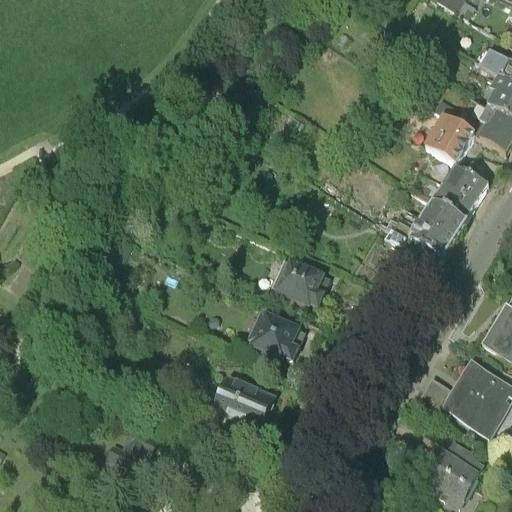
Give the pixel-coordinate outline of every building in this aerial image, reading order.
[(457,17),(468,0),(439,0),(437,5),(457,17)] [(511,0),(490,0),(490,1),(511,10),(511,0)] [(465,7),(457,20),(468,27),(476,14),(465,7)] [(375,44),(363,63),(379,73),(391,53),(375,44)] [(511,69),(493,58),(484,72),(511,89),(511,69)] [(435,78),(439,71),(431,66),(427,74),(435,78)] [(511,89),(484,72),(479,69),(472,81),(484,89),(488,84),(497,90),(491,98),(497,102),(489,115),(511,128),(511,89)] [(446,123),(453,112),(441,104),(434,115),(446,123)] [(480,127),(486,131),(478,144),(506,162),(511,152),(511,128),(489,115),(488,114),(480,127)] [(455,172),(456,173),(474,142),(455,129),(442,121),(423,152),(455,172)] [(455,172),(443,191),(476,212),(488,193),(456,173),(455,172)] [(430,210),(434,212),(464,231),(471,221),(476,212),(443,191),(430,210)] [(464,231),(434,212),(414,241),(397,228),(391,235),(443,269),(467,233),(464,231)] [(275,230),(269,242),(284,248),(289,237),(275,230)] [(391,235),(390,236),(391,237),(385,246),(396,253),(401,252),(402,250),(407,254),(390,280),(422,301),(442,269),(391,235)] [(123,272),(132,252),(117,246),(109,266),(123,272)] [(319,312),(330,287),(291,269),(284,286),(279,284),(273,296),(278,298),(277,301),(309,315),(311,312),(313,313),(319,312)] [(511,315),(507,312),(484,350),(511,365),(511,315)] [(297,340),(299,338),(267,322),(266,325),(261,323),(248,349),(254,351),(252,354),(284,369),(285,366),(287,367),(293,366),(304,344),(297,340)] [(102,326),(95,343),(109,349),(116,332),(102,326)] [(474,379),(461,401),(432,385),(414,414),(443,431),(452,416),(488,437),(509,403),(511,404),(511,421),(510,425),(511,425),(511,394),(495,384),(491,389),(474,379)] [(260,442),(275,407),(259,400),(261,396),(237,385),(235,389),(228,386),(212,421),(225,426),(223,430),(242,438),(244,434),(260,442)] [(157,448),(145,443),(133,437),(124,458),(114,454),(108,468),(133,478),(142,458),(150,462),(157,448)] [(446,464),(428,497),(454,511),(459,511),(483,471),(473,466),(475,462),(454,451),(447,464),(446,464)]
